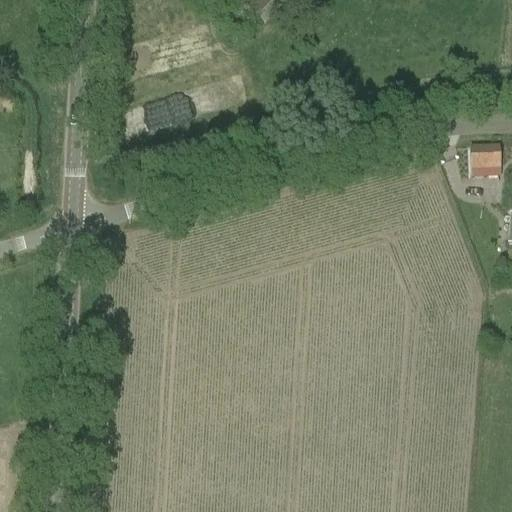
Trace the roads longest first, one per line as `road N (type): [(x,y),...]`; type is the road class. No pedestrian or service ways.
road 1 (unclassified): [(72,229),(412,132),(511,125)]
road 2 (tertiary): [(57,511),(72,229)]
road 3 (tertiary): [(72,229),(83,0)]
